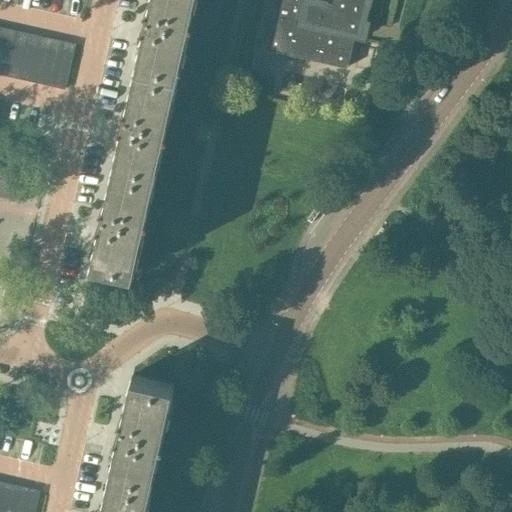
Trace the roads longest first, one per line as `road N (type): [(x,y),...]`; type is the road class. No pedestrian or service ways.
road 1 (unclassified): [(276,354),(337,245),(511,15)]
road 2 (residential): [(24,360),(105,0)]
road 3 (residential): [(78,375),(169,320),(276,354)]
road 4 (unclassified): [(225,511),(276,354)]
road 5 (residential): [(78,375),(55,511)]
